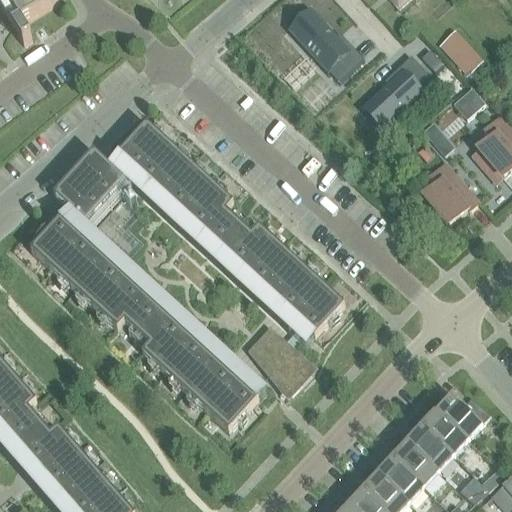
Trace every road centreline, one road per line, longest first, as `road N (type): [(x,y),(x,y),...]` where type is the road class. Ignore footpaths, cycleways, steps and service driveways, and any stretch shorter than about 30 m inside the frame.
road 1 (residential): [(452,324),(172,64)]
road 2 (residential): [(271,511),(452,324)]
road 3 (residential): [(0,211),(172,64)]
road 4 (residential): [(0,100),(110,21)]
